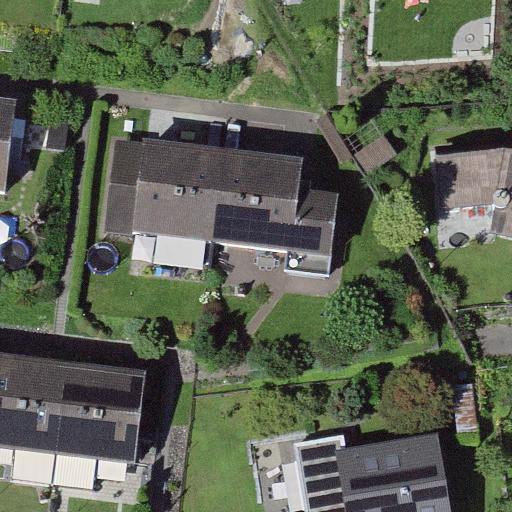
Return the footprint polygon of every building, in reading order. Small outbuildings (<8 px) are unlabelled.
[(0,0),(0,2),(132,21),(134,2),(148,4),(148,0),(0,0)] [(228,129),(226,156),(296,161),(298,134),(228,129)] [(338,176),(358,206),(387,187),(367,157),(338,176)] [(484,246),(480,269),(511,275),(511,177),(497,175),(423,181),(432,248),(484,246)] [(241,286),(278,288),(317,293),(328,230),(289,225),(292,196),(134,177),(120,271),(201,284),(202,312),(239,317),(241,286)] [(0,391),(0,486),(126,502),(137,407),(0,391)] [(438,421),(444,475),(469,472),(464,418),(438,421)] [(326,486),(329,511),(436,511),(430,471),(326,486)]
